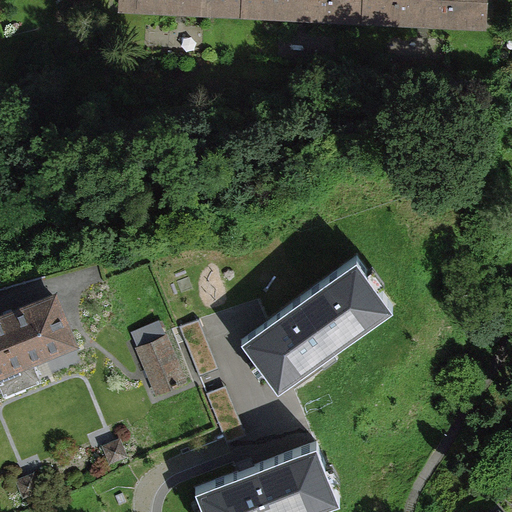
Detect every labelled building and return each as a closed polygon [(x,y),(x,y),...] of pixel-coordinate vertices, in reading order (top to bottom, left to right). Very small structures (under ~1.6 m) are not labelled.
[(232,19),(232,0),(112,0),(112,15),(232,19)] [(355,25),(356,0),(232,0),(232,19),(355,25)] [(485,0),(356,0),(355,25),(485,31),(485,0)] [(356,257),(242,340),(278,390),(393,308),(356,257)] [(0,374),(71,346),(51,295),(0,315),(0,374)] [(135,349),(155,396),(188,382),(167,335),(135,349)] [(316,441),(196,488),(205,511),(302,511),(339,498),(316,441)]
